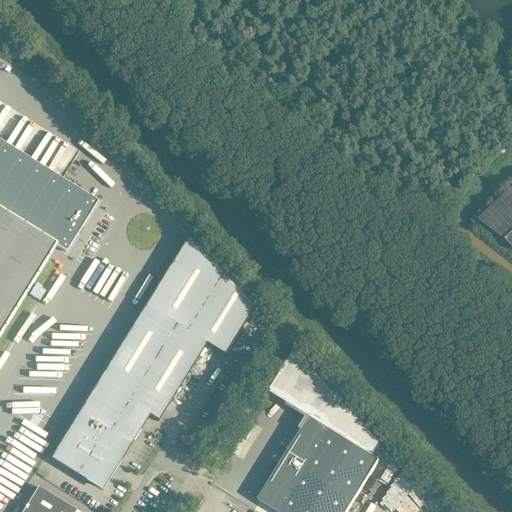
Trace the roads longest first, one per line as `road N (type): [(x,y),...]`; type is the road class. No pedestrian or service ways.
road 1 (track): [(186,469),(201,469),(283,339)]
road 2 (unclassified): [(159,511),(186,469),(162,454),(127,511)]
